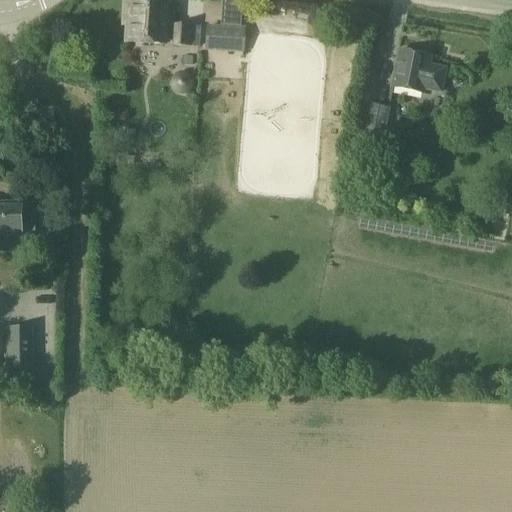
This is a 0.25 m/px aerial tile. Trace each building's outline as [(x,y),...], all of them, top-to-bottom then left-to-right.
[(222,0),(220,26),(207,25),(206,50),(244,53),(246,27),(240,27),(242,0),(222,0)] [(128,26),(127,43),(165,45),(167,4),(125,2),(124,25),(128,26)] [(174,25),(173,45),(200,46),(201,27),(174,25)] [(393,89),(425,94),(426,90),(441,92),(445,70),(431,67),(434,55),(400,49),(393,89)] [(357,144),(382,149),(390,109),(365,104),(357,144)] [(52,111),(41,110),(40,134),(52,134),(52,111)] [(22,238),(22,237),(35,237),(35,214),(23,214),(23,204),(0,204),(0,250),(3,250),(3,238),(22,238)] [(7,327),(8,369),(32,369),(31,327),(7,327)]
